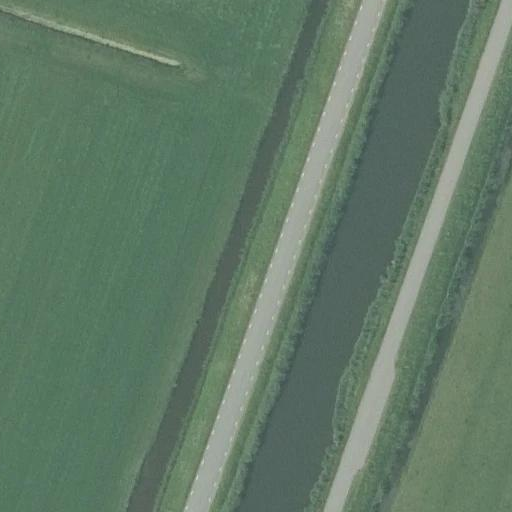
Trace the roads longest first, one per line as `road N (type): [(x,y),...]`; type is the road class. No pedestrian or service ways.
road 1 (tertiary): [(195,511),(373,0)]
road 2 (unclassified): [(337,511),(511,23)]
